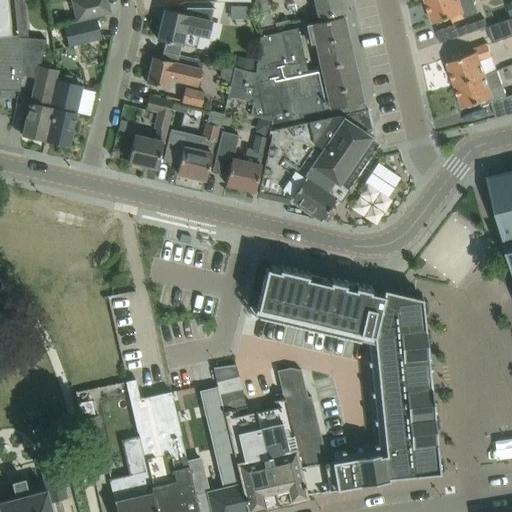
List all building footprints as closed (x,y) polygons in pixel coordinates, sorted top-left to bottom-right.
[(0,0),(0,89),(19,89),(22,75),(17,33),(16,33),(12,33),(8,0),(0,0)] [(70,0),(76,21),(96,16),(96,17),(112,13),(108,0),(70,0)] [(267,0),(255,0),(261,26),(273,23),(267,0)] [(342,11),(339,0),(314,0),(318,17),(342,11)] [(451,17),(452,22),(478,13),(473,0),(426,0),(433,23),(451,17)] [(250,6),(229,5),(229,18),(250,18),(250,6)] [(157,39),(176,43),(181,44),(195,47),(199,32),(209,34),(212,21),(210,21),(213,7),(186,7),(184,14),(183,14),(164,9),(157,39)] [(96,16),(76,21),(63,24),(69,47),(102,38),(96,17),(96,16)] [(353,59),(343,16),(305,24),(311,48),(316,47),(321,67),(353,59)] [(511,17),(511,18),(488,26),(493,43),(511,36),(511,17)] [(440,43),(488,26),(485,18),(457,28),(455,24),(436,31),(440,43)] [(256,73),(255,73),(254,82),(301,71),(308,70),(298,27),(260,36),(256,73)] [(28,37),(18,36),(22,75),(36,78),(22,136),(44,141),(52,108),(48,107),(55,79),(57,72),(55,71),(40,68),(46,39),(28,37)] [(488,43),(463,52),(465,56),(447,62),(455,85),(485,75),(481,61),(493,57),(488,43)] [(203,60),(163,51),(161,59),(152,57),(146,82),(166,87),(168,79),(197,85),(203,60)] [(308,70),(301,71),(254,82),(255,73),(233,68),(222,65),(219,75),(223,79),(230,81),(226,96),(253,102),(249,114),(271,119),(270,125),(281,127),(303,122),(301,114),(362,101),(359,87),(353,59),(321,67),(308,70)] [(455,85),(463,108),(480,102),(481,106),(491,103),(496,117),(511,113),(511,93),(507,96),(499,71),(485,75),(455,85)] [(73,113),(80,84),(55,79),(48,107),(52,108),(44,141),(66,146),(73,113)] [(204,94),(184,89),(181,102),(200,107),(204,94)] [(127,161),(156,168),(172,102),(148,96),(145,108),(157,111),(155,119),(156,119),(154,127),(157,128),(154,139),(134,135),(127,161)] [(270,136),(258,192),(290,199),(320,220),(335,197),(331,194),(339,183),(344,186),(349,185),(375,146),(374,141),(369,138),(370,136),(367,134),(371,129),(367,108),(303,122),(281,127),(270,125),(267,136),(270,136)] [(167,141),(163,160),(178,164),(176,172),(205,179),(210,160),(218,127),(221,127),(224,113),(209,110),(206,124),(203,137),(202,139),(198,138),(195,150),(183,147),(186,133),(170,129),(167,141)] [(269,121),(257,118),(254,131),(266,134),(269,121)] [(222,131),(216,152),(212,172),(227,176),(225,184),(254,191),(267,137),(255,134),(252,148),(246,147),(243,160),(232,158),(238,135),(222,131)] [(391,153),(378,173),(400,188),(413,168),(391,153)] [(506,240),(509,251),(511,263),(511,169),(488,175),(489,178),(489,181),(492,194),(495,206),(503,241),(506,240)] [(45,242),(48,210),(15,208),(13,240),(45,242)] [(106,244),(109,213),(78,209),(75,240),(106,244)] [(0,234),(13,234),(13,218),(0,217),(0,234)] [(266,268),(256,308),(373,335),(385,454),(379,455),(378,453),(337,460),(327,461),(311,396),(307,397),(301,369),(289,367),(276,370),(282,392),(274,394),(276,398),(283,397),(303,478),(307,494),(389,480),(389,478),(428,474),(431,459),(435,458),(435,459),(438,458),(437,455),(436,446),(435,428),(434,418),(433,413),(432,403),(429,371),(428,360),(426,342),(426,341),(425,332),(425,330),(423,312),(421,312),(421,313),(416,314),(415,298),(416,298),(416,297),(383,289),(382,294),(369,291),(371,286),(355,282),(354,288),(345,286),(346,280),(330,276),(328,282),(307,277),(308,271),(279,264),(278,270),(266,268)] [(46,267),(46,281),(59,282),(59,267),(46,267)] [(216,381),(237,376),(234,364),(213,368),(216,381)] [(125,391),(121,376),(101,381),(105,396),(125,391)] [(237,376),(216,381),(219,390),(247,511),(269,507),(270,504),(277,502),(253,404),(244,406),(237,376)] [(135,379),(125,381),(131,408),(137,432),(138,432),(139,436),(150,486),(156,511),(199,511),(195,494),(189,469),(185,456),(180,435),(181,435),(170,391),(139,398),(135,379)] [(199,466),(189,469),(195,494),(199,511),(247,511),(219,390),(201,395),(225,486),(206,490),(206,491),(199,466)] [(276,398),(253,404),(277,502),(283,501),(285,503),(307,498),(303,478),(283,397),(276,398)] [(81,419),(93,474),(110,470),(98,416),(81,419)] [(124,475),(109,479),(116,511),(156,511),(150,486),(139,436),(121,440),(127,466),(129,475),(124,476),(124,475)] [(0,511),(52,511),(49,500),(66,496),(56,461),(40,465),(46,488),(28,493),(24,479),(0,485),(0,511)]
